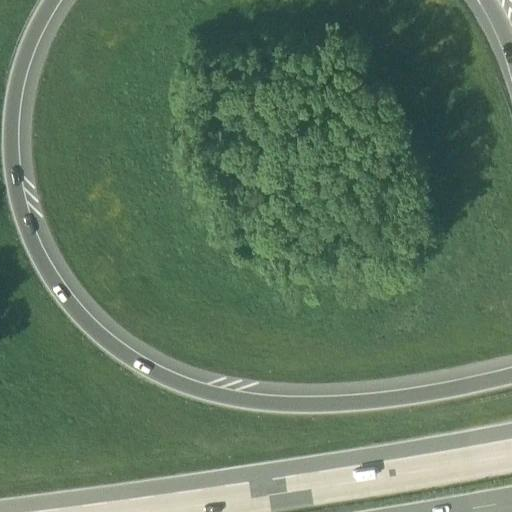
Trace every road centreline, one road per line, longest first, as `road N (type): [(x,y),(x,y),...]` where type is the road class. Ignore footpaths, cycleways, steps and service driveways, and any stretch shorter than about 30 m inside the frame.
road 1 (motorway): [(511,380),(320,407),(225,400),(151,375),(98,332),(51,280),(22,214),(16,96),(53,0)]
road 2 (motorway): [(511,446),(90,511)]
